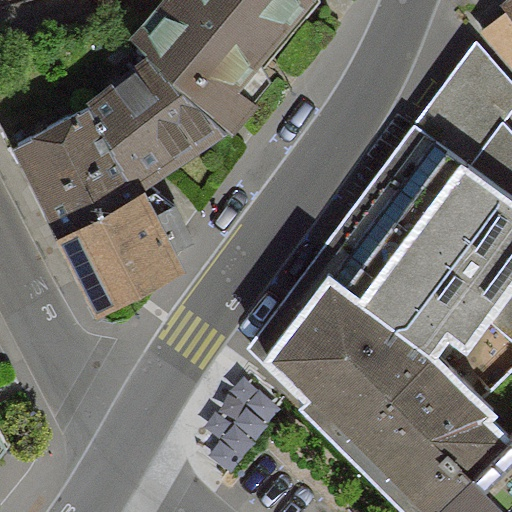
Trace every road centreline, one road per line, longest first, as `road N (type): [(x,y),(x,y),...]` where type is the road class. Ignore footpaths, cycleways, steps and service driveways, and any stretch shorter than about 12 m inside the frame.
road 1 (tertiary): [(121,453),(349,117),(415,0)]
road 2 (residential): [(0,218),(121,453)]
